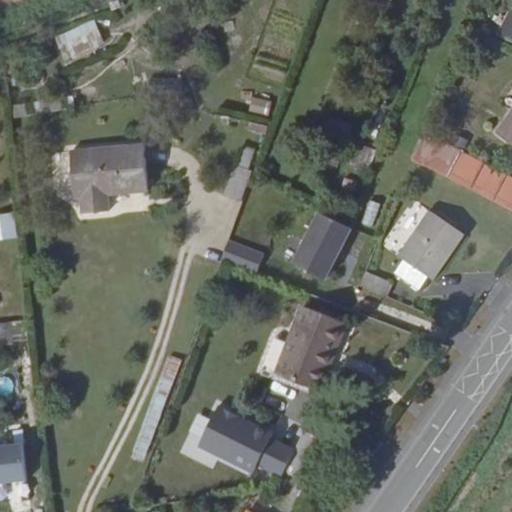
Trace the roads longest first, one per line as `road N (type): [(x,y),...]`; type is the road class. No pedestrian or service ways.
road 1 (unknown): [(96,511),(151,412),(210,248),(211,209)]
road 2 (tertiary): [(511,312),(374,511)]
